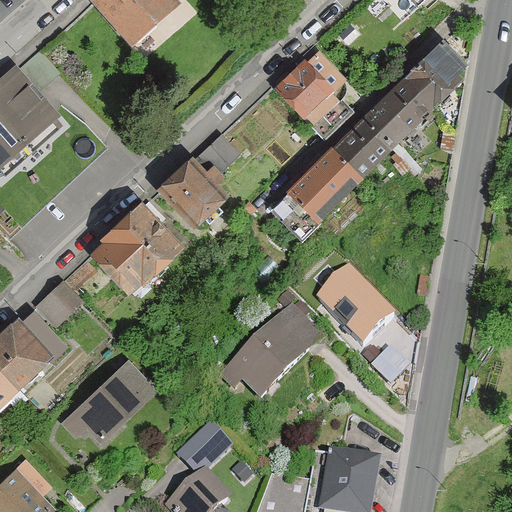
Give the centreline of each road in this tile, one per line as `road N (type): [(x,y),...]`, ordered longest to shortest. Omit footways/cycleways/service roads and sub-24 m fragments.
road 1 (tertiary): [(415,511),(505,0)]
road 2 (residential): [(0,310),(330,0)]
